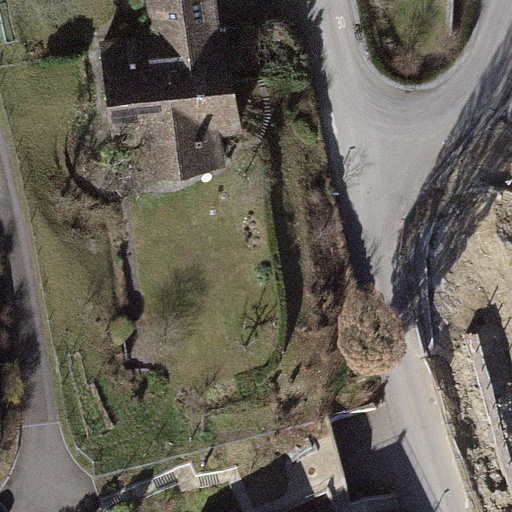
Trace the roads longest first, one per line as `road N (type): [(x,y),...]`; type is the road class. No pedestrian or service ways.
road 1 (residential): [(444,511),(381,291),(358,154)]
road 2 (residential): [(507,0),(487,66),(468,94),(397,144),(358,154)]
road 3 (residential): [(358,154),(324,0)]
